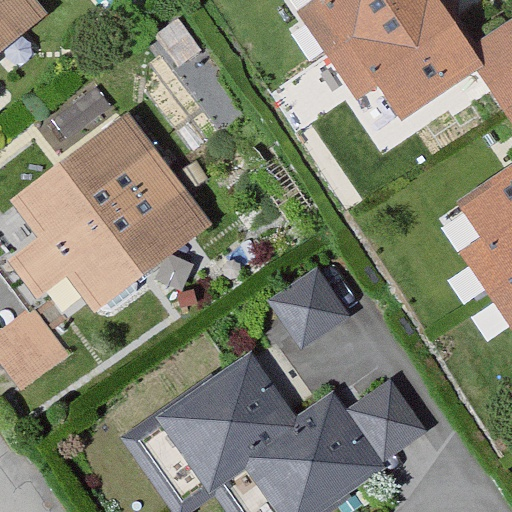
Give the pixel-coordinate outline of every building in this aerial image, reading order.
[(0,0),(0,50),(40,18),(24,0),(0,0)] [(473,71),(424,0),(324,0),(326,2),(307,15),(365,101),(387,85),(408,115),(473,71)] [(511,34),(478,59),(511,107),(511,34)] [(199,227),(123,126),(20,205),(45,238),(14,262),(37,292),(67,269),(95,306),(199,227)] [(511,177),(463,211),(485,245),(466,258),(511,325),(511,177)] [(314,275),(266,305),(295,351),(343,322),(314,275)] [(29,301),(0,325),(0,358),(21,382),(65,350),(29,301)] [(311,511),(415,437),(384,395),(340,427),(324,404),(292,427),(246,363),(134,444),(180,508),(215,483),(236,511),(311,511)]
